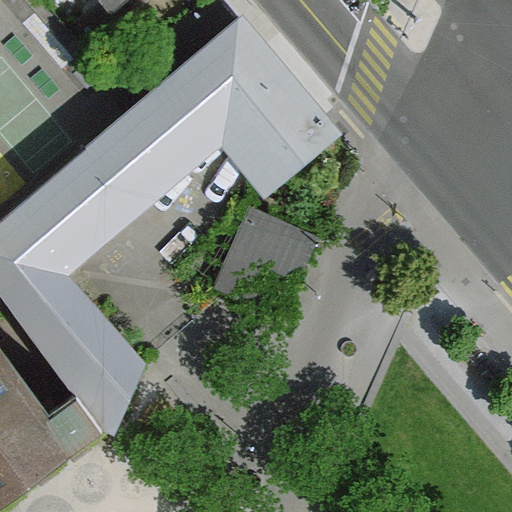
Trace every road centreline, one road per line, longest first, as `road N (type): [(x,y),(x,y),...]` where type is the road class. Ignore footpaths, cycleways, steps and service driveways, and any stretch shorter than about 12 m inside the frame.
road 1 (secondary): [(303,0),(430,138)]
road 2 (secondary): [(430,138),(511,226)]
